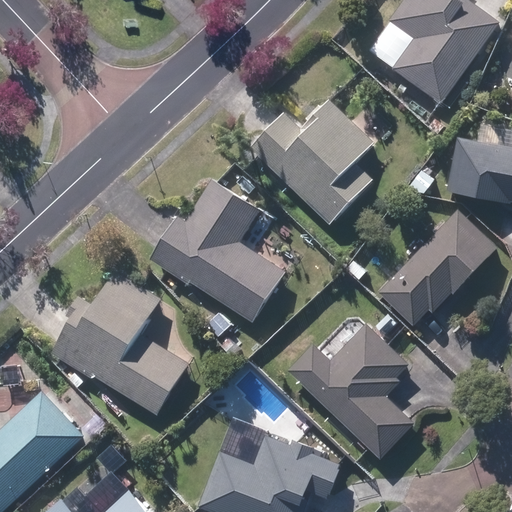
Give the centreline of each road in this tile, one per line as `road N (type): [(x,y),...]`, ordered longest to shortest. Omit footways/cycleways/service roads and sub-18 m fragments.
road 1 (residential): [(126,134),(270,0)]
road 2 (residential): [(2,0),(126,134)]
road 3 (residential): [(0,253),(126,134)]
